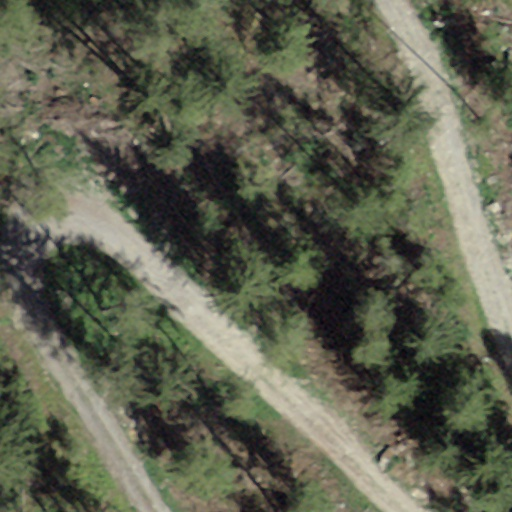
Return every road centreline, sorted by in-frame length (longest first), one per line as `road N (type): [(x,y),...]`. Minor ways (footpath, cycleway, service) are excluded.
road 1 (track): [(404,511),(102,222),(44,225),(29,239),(30,282),(99,422),(156,511)]
road 2 (track): [(402,0),(511,332)]
